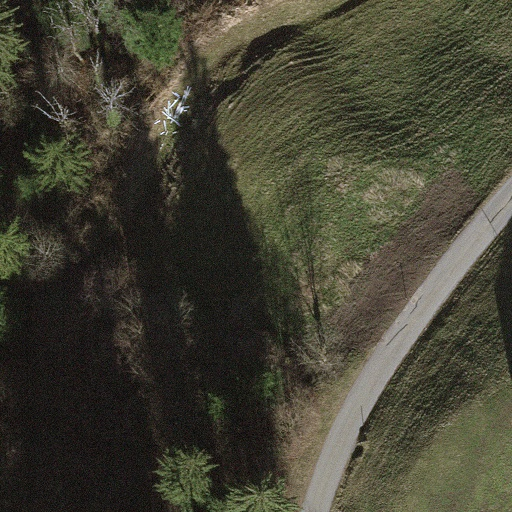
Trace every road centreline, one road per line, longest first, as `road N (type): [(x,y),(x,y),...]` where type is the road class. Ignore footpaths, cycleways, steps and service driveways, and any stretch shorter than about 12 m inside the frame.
road 1 (residential): [(511,207),(423,303),(342,433),(313,511)]
road 2 (track): [(416,511),(459,438),(511,397)]
